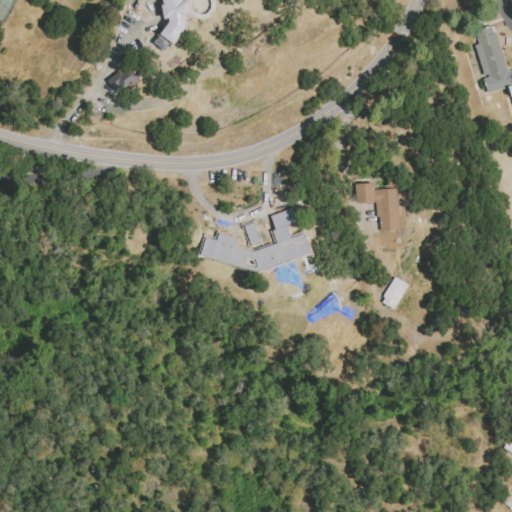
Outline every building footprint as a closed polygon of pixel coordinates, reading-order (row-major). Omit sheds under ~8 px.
[(164,0),(156,13),(168,20),(153,44),(165,51),(193,7),(182,0),(164,0)] [(511,69),(505,71),(494,25),(474,30),(478,44),(474,45),(482,77),(486,93),(508,88),(511,103),(511,69)] [(107,81),(115,92),(136,76),(128,65),(107,81)] [(398,230),(396,189),(373,190),(373,183),(354,184),(355,203),(376,202),(377,231),(398,230)] [(379,302),(392,310),(407,285),(394,277),(379,302)] [(511,511),(499,502),(504,496),(511,502),(511,511)]
